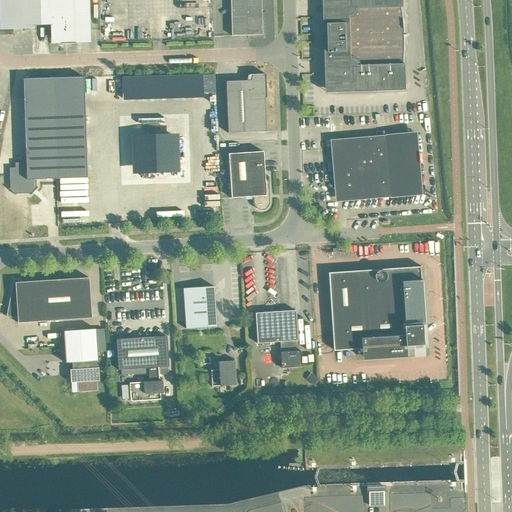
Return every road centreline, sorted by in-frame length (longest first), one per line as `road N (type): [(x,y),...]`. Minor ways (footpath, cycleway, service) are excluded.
road 1 (track): [(297,413),(254,419),(193,444),(0,450)]
road 2 (residential): [(0,257),(299,236)]
road 3 (residential): [(0,59),(290,52)]
road 4 (primary): [(464,0),(474,252)]
road 5 (primary): [(496,244),(487,0)]
road 6 (residential): [(299,236),(290,52)]
road 7 (unclassified): [(480,408),(297,413)]
road 8 (primary): [(506,435),(496,262)]
road 9 (primary): [(474,252),(480,408)]
